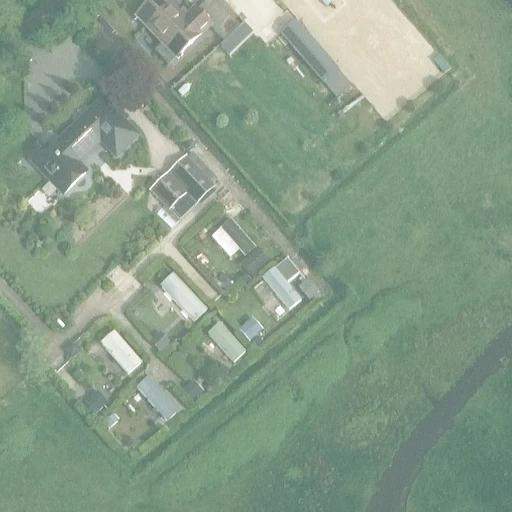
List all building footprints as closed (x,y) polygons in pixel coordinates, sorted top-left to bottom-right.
[(193,9),(178,22),(161,7),(166,2),(160,0),(154,0),(137,17),(175,57),(209,26),(193,9)] [(262,0),(276,16),(295,0),(262,0)] [(280,37),(335,100),(350,86),(295,24),(280,37)] [(242,26),(219,46),(228,55),(250,34),(242,26)] [(419,54),(396,73),(404,83),(427,64),(419,54)] [(233,79),(260,110),(271,101),(244,69),(233,79)] [(56,141),(32,163),(63,195),(86,174),(75,162),(100,138),(118,157),(136,140),(102,104),(59,145),(56,141)] [(169,177),(194,204),(212,186),(187,159),(169,177)] [(219,230),(244,259),(256,249),(231,220),(219,230)] [(258,250),(239,265),(251,279),(269,264),(258,250)] [(261,280),(288,312),(301,301),(274,269),(261,280)] [(160,287),(194,324),(207,311),(173,275),(160,287)] [(239,332),(248,341),(261,330),(252,320),(239,332)] [(207,335),(234,364),(245,353),(219,324),(207,335)] [(100,344),(127,376),(141,365),(114,333),(100,344)] [(159,353),(169,343),(160,333),(149,343),(159,353)] [(181,392),(191,403),(204,393),(194,381),(181,392)] [(150,390),(171,413),(180,404),(159,382),(150,390)] [(96,415),(108,404),(98,392),(85,403),(96,415)]
